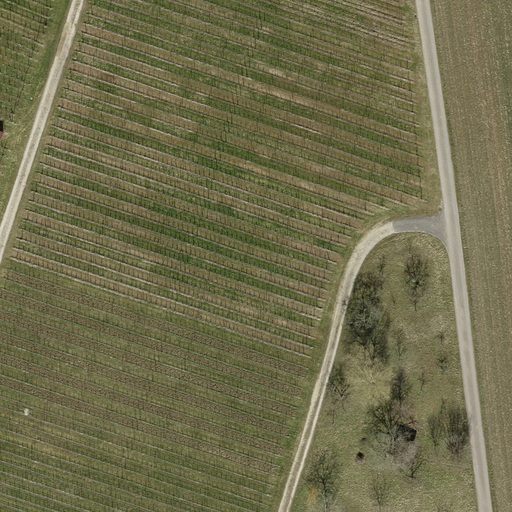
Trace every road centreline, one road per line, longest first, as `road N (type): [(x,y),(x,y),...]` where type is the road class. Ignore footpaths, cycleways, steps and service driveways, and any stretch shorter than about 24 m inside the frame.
road 1 (track): [(283,511),(355,263),(376,236),(403,225),(452,224)]
road 2 (track): [(0,256),(77,0)]
